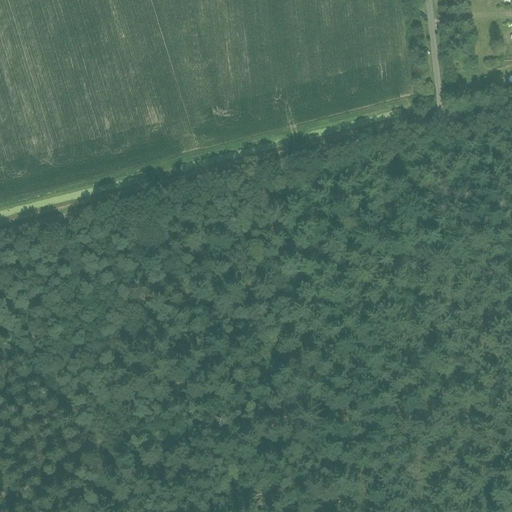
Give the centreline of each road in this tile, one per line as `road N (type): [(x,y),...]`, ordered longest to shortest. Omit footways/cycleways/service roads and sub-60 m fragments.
road 1 (unclassified): [(0,233),(439,118)]
road 2 (track): [(337,511),(246,168)]
